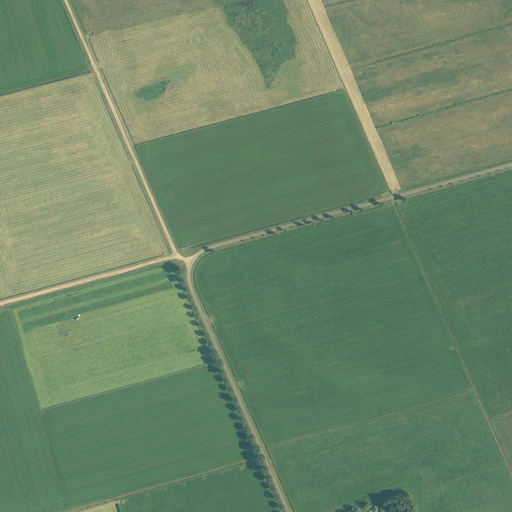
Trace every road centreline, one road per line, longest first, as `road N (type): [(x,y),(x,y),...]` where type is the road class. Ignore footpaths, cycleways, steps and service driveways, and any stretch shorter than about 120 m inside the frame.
road 1 (unclassified): [(287,511),(188,284),(190,263),(221,244),(511,165)]
road 2 (track): [(63,0),(175,256)]
road 3 (track): [(0,304),(175,256),(190,263)]
